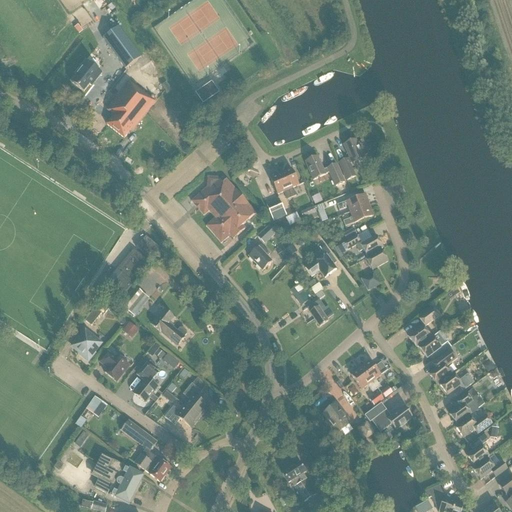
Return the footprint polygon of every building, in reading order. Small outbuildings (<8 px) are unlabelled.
[(106,12),(114,8),(110,0),(100,0),(99,1),(106,12)] [(125,73),(141,61),(118,31),(102,43),(125,73)] [(76,76),(71,82),(83,93),(89,86),(91,87),(102,74),(86,61),(75,74),(76,76)] [(219,90),(212,81),(195,93),(202,102),(219,90)] [(113,116),(106,125),(124,139),(131,131),(132,132),(155,103),(130,82),(106,111),(113,116)] [(350,165),(364,159),(356,141),(344,146),(349,159),(339,164),(345,177),(347,182),(356,178),(350,165)] [(313,182),(326,176),(331,188),(344,182),(336,165),(323,171),(318,158),(305,164),(313,182)] [(281,174),(291,199),(296,197),(293,189),(299,186),(291,169),(281,174)] [(291,199),(281,174),(270,179),(277,196),(283,193),(287,201),(291,199)] [(221,244),(230,236),(233,240),(245,230),(242,226),(256,214),(226,181),(222,184),(218,179),(208,178),(207,188),(191,202),(204,216),(209,212),(215,219),(206,227),(221,244)] [(325,200),(318,186),(309,190),(316,204),(325,200)] [(348,206),(350,213),(369,206),(365,195),(346,202),(337,206),(339,211),(346,209),(345,207),(348,206)] [(287,217),(280,201),(266,206),(273,223),(287,217)] [(335,210),(332,202),(322,205),(325,213),(335,210)] [(373,217),(369,206),(350,213),(353,221),(350,222),(349,219),(343,222),(345,228),(373,217)] [(316,214),(313,207),(300,213),(303,219),(316,214)] [(287,217),(290,225),(301,220),(298,212),(287,217)] [(278,233),(270,225),(257,237),(264,245),(278,233)] [(357,235),(354,229),(343,235),(347,241),(357,235)] [(161,251),(146,237),(144,239),(143,240),(136,249),(140,252),(151,262),(152,262),(162,251),(161,251)] [(367,257),(383,248),(376,237),(361,245),(356,237),(344,244),(348,251),(356,246),(359,252),(363,250),(367,257)] [(258,248),(248,258),(262,272),(272,263),(267,257),(270,255),(261,246),(258,248)] [(146,261),(134,251),(117,270),(129,281),(146,261)] [(372,271),(388,262),(381,251),(366,259),(372,271)] [(305,269),(311,278),(319,272),(325,279),(336,270),(326,256),(316,264),(314,262),(305,269)] [(381,286),(374,272),(360,280),(367,293),(381,286)] [(103,296),(115,306),(131,286),(120,277),(103,296)] [(317,285),(314,281),(307,285),(315,296),(323,290),(319,284),(317,285)] [(303,283),(292,290),(302,306),(313,299),(303,283)] [(135,318),(149,300),(135,288),(120,306),(135,318)] [(319,301),(307,309),(310,313),(310,314),(319,328),(328,322),(326,320),(333,315),(328,308),(325,309),(319,301)] [(109,309),(100,302),(85,322),(91,327),(102,314),(104,315),(109,309)] [(438,317),(432,309),(419,319),(425,327),(438,317)] [(185,339),(184,338),(187,335),(186,332),(183,329),(180,329),(177,332),(172,328),(173,327),(169,324),(173,319),(164,311),(152,326),(161,333),(161,334),(177,348),(185,339)] [(133,338),(140,329),(130,322),(124,331),(133,338)] [(408,338),(416,348),(430,337),(422,327),(408,338)] [(88,362),(95,354),(94,353),(100,344),(85,332),(72,347),(81,354),(80,355),(88,362)] [(441,348),(433,337),(419,348),(427,359),(434,353),(438,358),(451,348),(447,343),(441,348)] [(160,348),(152,357),(159,363),(167,354),(160,348)] [(108,369),(104,373),(116,383),(129,367),(117,357),(116,359),(108,352),(99,363),(105,367),(105,366),(108,369)] [(429,375),(437,385),(450,375),(445,368),(456,360),(450,352),(433,365),(436,369),(429,375)] [(370,362),(360,369),(376,390),(381,387),(375,380),(381,376),(370,362)] [(145,381),(134,395),(145,404),(158,388),(151,383),(159,373),(147,364),(138,376),(145,381)] [(373,393),(376,390),(360,369),(351,376),(362,390),(367,386),(373,393)] [(451,376),(447,380),(439,386),(447,396),(459,387),(463,392),(474,383),(468,375),(456,383),(451,376)] [(184,406),(200,419),(208,408),(197,399),(202,393),(192,384),(183,395),(189,400),(184,406)] [(392,393),(388,388),(381,394),(385,399),(392,393)] [(466,395),(456,402),(460,407),(449,415),(457,425),(472,415),(468,409),(473,405),(466,395)] [(370,400),(375,406),(380,402),(375,396),(370,400)] [(108,407),(95,397),(86,410),(98,419),(108,407)] [(328,422),(327,423),(336,435),(351,424),(336,405),(323,415),(328,422)] [(200,419),(184,406),(179,412),(173,407),(165,418),(175,426),(180,420),(191,429),(200,419)] [(396,431),(413,419),(404,407),(391,417),(386,411),(372,422),(380,433),(391,425),(396,431)] [(474,423),(470,417),(455,428),(463,439),(474,431),(477,435),(492,424),(485,415),(474,423)] [(156,443),(153,440),(129,422),(121,431),(149,453),(156,443)] [(358,431),(364,439),(374,432),(368,423),(358,431)] [(82,447),(89,435),(83,431),(76,443),(82,447)] [(474,467),(489,456),(481,446),(489,441),(484,435),(473,443),(477,449),(466,457),(474,467)] [(171,469),(149,453),(145,459),(141,456),(134,464),(160,483),(171,469)] [(125,468),(104,457),(100,458),(93,473),(94,477),(99,479),(95,489),(129,506),(143,477),(125,468)] [(494,471),(498,476),(508,469),(504,463),(495,470),(487,459),(473,470),(480,481),(494,471)] [(54,468),(56,469),(59,471),(63,466),(58,462),(54,468)] [(305,473),(299,464),(282,475),(288,484),(291,482),(304,503),(319,494),(309,478),(306,480),(303,475),(305,473)] [(511,478),(510,476),(498,485),(507,497),(509,495),(511,499),(506,504),(511,511),(511,478)] [(444,498),(441,492),(431,497),(437,511),(460,511),(463,505),(444,498)] [(97,511),(105,511),(107,506),(93,503),(91,510),(97,511)]
